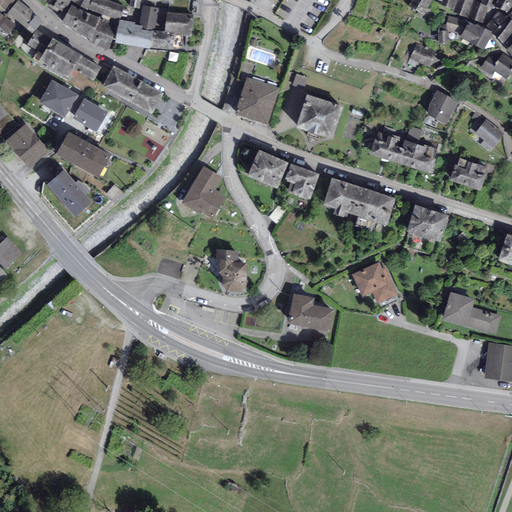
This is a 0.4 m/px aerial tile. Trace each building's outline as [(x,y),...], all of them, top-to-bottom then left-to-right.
[(0,0),(0,5),(5,10),(13,0),(0,0)] [(43,21),(18,0),(17,0),(7,13),(32,34),(43,21)] [(44,0),(64,11),(70,0),(44,0)] [(70,0),(88,9),(92,0),(70,0)] [(106,0),(92,0),(88,9),(119,19),(123,6),(106,0)] [(129,0),(129,7),(140,9),(141,0),(129,0)] [(411,0),(408,7),(424,15),(431,0),(411,0)] [(483,23),(488,7),(473,0),(446,0),(444,7),(483,23)] [(511,0),(497,0),(495,7),(510,12),(511,5),(511,0)] [(71,5),(61,23),(89,43),(100,20),(71,5)] [(154,31),(158,8),(142,5),(138,25),(142,26),(142,29),(153,30),(154,31)] [(506,17),(497,11),(486,27),(493,34),(503,44),(511,31),(511,20),(507,16),(506,17)] [(193,15),(167,12),(165,32),(174,34),(190,35),(193,15)] [(0,28),(8,34),(15,24),(0,13),(0,28)] [(461,19),(448,16),(446,25),(439,25),(437,30),(439,44),(448,44),(448,32),(458,33),(461,19)] [(117,27),(100,20),(89,43),(108,52),(117,27)] [(135,22),(119,20),(115,43),(150,48),(153,30),(142,29),(142,26),(138,25),(135,24),(135,22)] [(460,38),(483,50),(492,34),(475,25),(475,26),(468,22),(460,38)] [(154,31),(153,30),(150,48),(151,49),(172,51),(174,34),(165,32),(154,31)] [(82,56),(52,38),(38,62),(67,81),(74,70),(82,56)] [(429,67),(435,52),(424,48),(424,47),(416,44),(408,64),(417,68),(418,63),(429,67)] [(511,59),(501,54),(500,56),(492,51),(479,70),(491,78),(495,71),(507,80),(511,70),(511,59)] [(101,67),(82,56),(74,70),(93,81),(101,67)] [(141,81),(113,66),(100,90),(127,105),(141,81)] [(307,77),(295,74),(292,85),(305,88),(307,77)] [(235,115),(267,125),(279,88),(247,78),(235,115)] [(141,81),(127,105),(150,118),(163,94),(141,81)] [(74,95),(52,83),(44,100),(54,105),(51,109),(63,115),(74,95)] [(446,125),(458,102),(436,91),(429,106),(428,116),(446,125)] [(343,107),(306,95),(295,128),(308,132),(306,135),(318,139),(320,135),(332,139),(343,107)] [(107,113),(83,99),(72,118),(96,133),(107,113)] [(16,125),(0,105),(0,133),(2,136),(16,125)] [(483,140),(480,144),(489,152),(503,134),(486,120),(475,133),(483,140)] [(49,152),(26,124),(6,141),(29,169),(49,152)] [(411,127),(406,141),(417,145),(422,130),(411,127)] [(397,163),(405,141),(399,139),(400,137),(391,134),(390,136),(377,132),(370,155),(397,163)] [(68,133),(56,155),(99,178),(111,156),(68,133)] [(406,141),(405,141),(397,163),(430,174),(435,160),(433,159),(436,149),(424,145),(423,147),(417,145),(406,141)] [(288,163),(259,150),(247,176),(277,189),(288,163)] [(486,167),(459,159),(457,165),(455,165),(450,181),(480,191),(485,176),(484,175),(486,167)] [(320,175),(291,165),(285,181),(290,183),(287,192),(311,200),(320,175)] [(223,177),(202,166),(182,204),(212,221),(226,197),(215,191),(223,177)] [(64,171),(47,185),(75,217),(92,203),(64,171)] [(363,188),(332,178),(323,205),(335,209),(333,214),(344,217),(346,212),(353,215),(363,188)] [(395,199),(363,188),(353,215),(358,216),(355,224),(369,229),(372,221),(386,226),(395,199)] [(449,216),(415,205),(407,232),(440,243),(449,216)] [(511,235),(507,233),(498,260),(511,265),(511,235)] [(6,238),(0,243),(0,261),(5,267),(20,253),(6,238)] [(238,251),(216,250),(215,262),(219,262),(218,274),(222,277),(222,285),(227,292),(245,292),(246,263),(237,263),(238,251)] [(382,268),(379,262),(378,263),(352,275),(362,297),(372,293),(377,304),(397,295),(385,267),(382,268)] [(475,299),(450,292),(442,320),(467,327),(472,308),(475,299)] [(293,294),(287,324),(330,332),(334,310),(313,305),(315,298),(293,294)] [(501,316),(472,308),(467,327),(495,335),(501,316)] [(511,346),(488,343),(484,378),(511,381),(511,346)]
